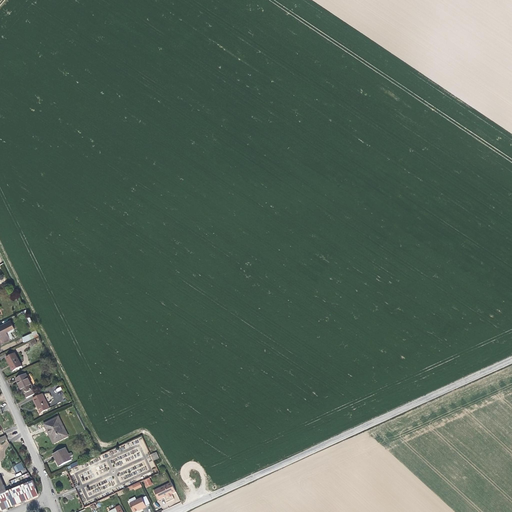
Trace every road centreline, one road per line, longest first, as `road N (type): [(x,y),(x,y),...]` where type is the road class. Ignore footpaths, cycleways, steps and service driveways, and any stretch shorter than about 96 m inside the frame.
road 1 (track): [(251,478),(172,424),(98,448),(0,248)]
road 2 (tertiary): [(177,511),(511,360)]
road 3 (residential): [(0,383),(51,498)]
